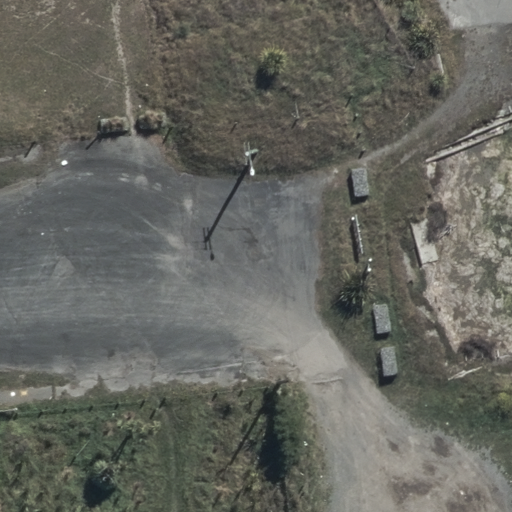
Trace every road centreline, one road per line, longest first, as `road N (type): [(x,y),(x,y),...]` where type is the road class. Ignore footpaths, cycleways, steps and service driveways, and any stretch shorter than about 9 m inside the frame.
road 1 (unclassified): [(187,257),(482,95),(466,0)]
road 2 (residential): [(0,274),(187,257)]
